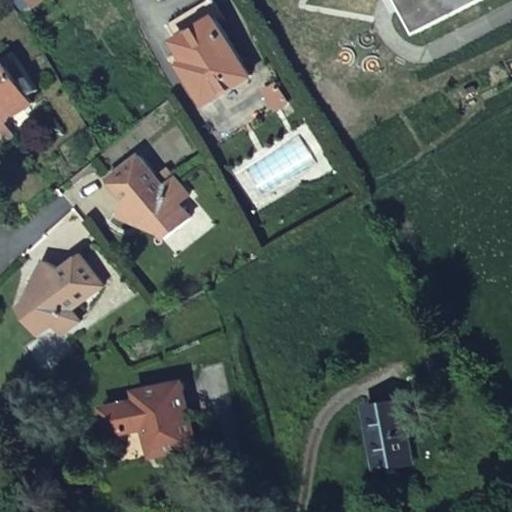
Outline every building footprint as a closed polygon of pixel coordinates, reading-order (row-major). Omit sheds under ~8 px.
[(209,0),(169,25),(188,57),(181,62),(204,101),(248,73),(214,15),(219,12),(212,0),(209,0)] [(400,0),(417,32),(480,0),(400,0)] [(0,42),(0,138),(21,126),(13,112),(18,109),(20,104),(25,106),(42,95),(38,87),(47,82),(25,45),(7,55),(0,42)] [(142,154),(113,179),(128,198),(122,217),(140,222),(143,213),(153,215),(169,236),(195,214),(183,200),(193,193),(179,176),(168,185),(142,154)] [(49,284),(26,300),(45,328),(60,318),(67,329),(86,316),(78,303),(110,281),(88,249),(68,264),(51,256),(43,272),(52,277),(49,284)] [(153,453),(196,443),(182,378),(138,388),(140,398),(106,405),(113,434),(149,427),(153,453)] [(370,461),(409,456),(400,392),(362,397),(370,461)]
